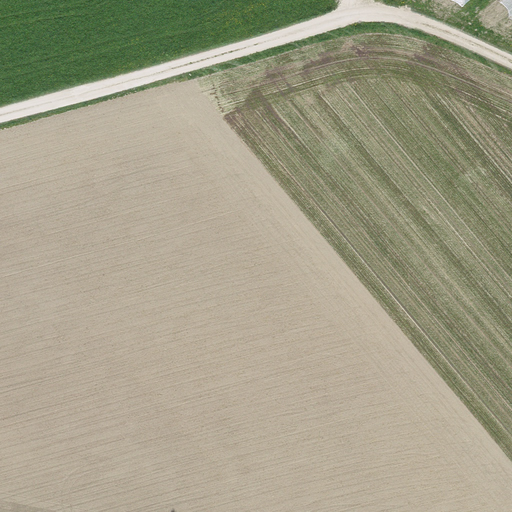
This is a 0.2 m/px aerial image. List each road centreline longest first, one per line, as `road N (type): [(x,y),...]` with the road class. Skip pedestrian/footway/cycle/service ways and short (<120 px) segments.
road 1 (track): [(386,9),(344,13),(0,113)]
road 2 (track): [(511,64),(370,0)]
